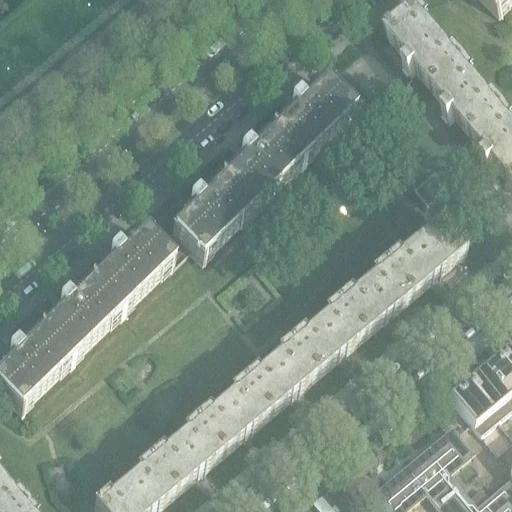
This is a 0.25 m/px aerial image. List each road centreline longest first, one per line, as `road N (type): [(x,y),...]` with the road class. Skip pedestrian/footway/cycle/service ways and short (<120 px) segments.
road 1 (tertiary): [(0,293),(350,0)]
road 2 (tertiary): [(286,0),(0,239)]
road 3 (residential): [(244,511),(511,289)]
